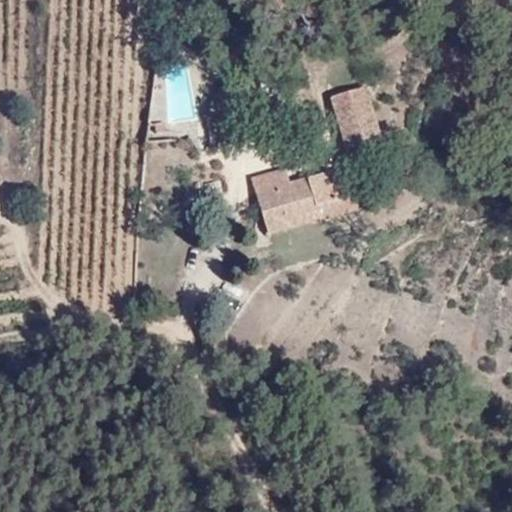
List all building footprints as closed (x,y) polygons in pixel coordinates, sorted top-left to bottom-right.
[(197,112),(223,95),(222,73),(218,72),(190,101),(197,112)] [(325,93),(341,147),(328,151),(332,162),(337,161),(337,164),(349,160),(354,152),(353,147),(375,141),(358,83),(325,93)] [(426,91),(417,121),(436,127),(445,97),(426,91)] [(337,164),(337,161),(301,173),(284,178),(279,162),(241,176),(261,231),(311,215),(307,201),(343,190),(346,190),(337,164)] [(311,215),(347,204),(343,190),(307,201),(311,215)]
